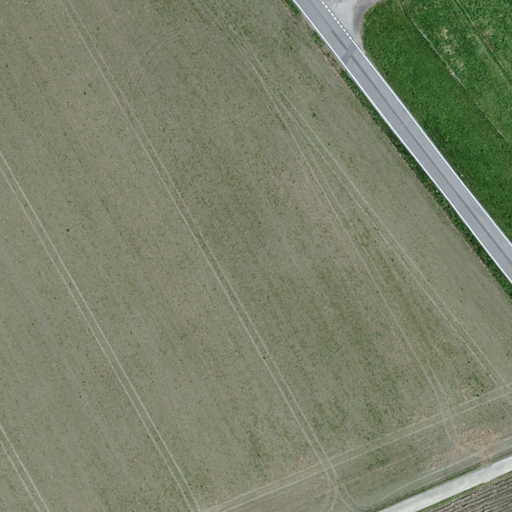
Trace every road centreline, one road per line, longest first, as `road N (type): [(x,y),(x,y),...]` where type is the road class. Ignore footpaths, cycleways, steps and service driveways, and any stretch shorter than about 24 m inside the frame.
road 1 (tertiary): [(309,0),(511,261)]
road 2 (track): [(511,461),(396,511)]
